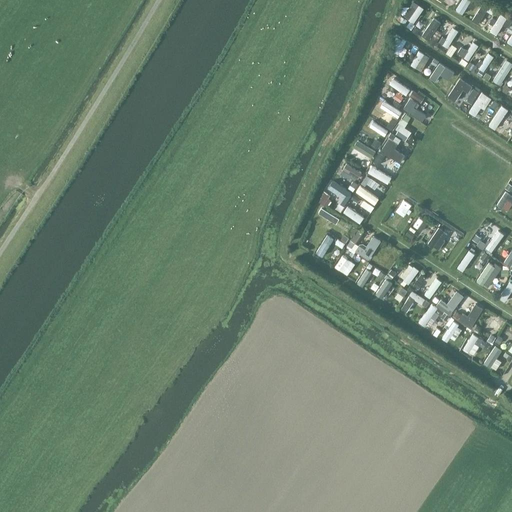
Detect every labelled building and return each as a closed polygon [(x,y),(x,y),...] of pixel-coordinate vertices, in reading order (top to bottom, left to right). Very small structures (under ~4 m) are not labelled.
[(459,0),(454,9),(463,14),(470,1),(467,0),(459,0)] [(482,18),(486,8),(478,4),(471,20),(487,27),(489,21),(482,18)] [(416,5),(406,21),(412,24),(421,8),(416,5)] [(407,20),(397,14),(395,18),(405,24),(407,20)] [(451,27),(439,44),(445,48),(456,31),(451,27)] [(466,33),(460,40),(465,44),(471,36),(466,33)] [(433,45),(437,40),(432,37),(428,42),(433,45)] [(393,58),(401,41),(393,38),(385,54),(393,58)] [(462,55),(465,48),(457,45),(455,53),(462,55)] [(420,71),(423,62),(418,61),(421,53),(415,50),(409,67),(420,71)] [(468,62),(462,58),(459,63),(464,66),(468,62)] [(433,83),(443,67),(437,64),(427,79),(433,83)] [(426,76),(428,71),(422,68),(419,73),(426,76)] [(391,79),(387,85),(404,96),(408,91),(391,79)] [(463,91),(452,88),(449,99),(460,102),(463,91)] [(423,97),(413,90),(409,95),(420,102),(423,97)] [(477,97),(466,113),(473,117),(483,101),(477,97)] [(398,119),(402,113),(377,99),(374,106),(398,119)] [(493,130),(505,109),(498,105),(487,127),(493,130)] [(378,115),(381,109),(374,106),(371,111),(378,115)] [(393,138),(392,138),(391,142),(401,146),(408,130),(398,126),(393,138)] [(356,142),(354,147),(362,151),(364,146),(356,142)] [(368,167),(365,173),(386,184),(389,178),(368,167)] [(353,180),(347,188),(352,191),(357,184),(353,180)] [(324,191),(319,201),(326,206),(331,200),(328,198),(330,195),(324,191)] [(499,210),(506,213),(510,204),(503,201),(499,210)] [(374,207),(367,202),(364,207),(371,211),(374,207)] [(345,206),(341,212),(357,225),(362,219),(345,206)] [(409,230),(405,234),(410,238),(414,233),(409,230)] [(437,252),(445,234),(435,230),(427,248),(437,252)] [(472,239),(477,242),(480,237),(475,234),(472,239)] [(319,246),(328,251),(334,241),(325,236),(319,246)] [(449,243),(454,246),(458,241),(452,238),(449,243)] [(388,270),(397,255),(391,251),(382,266),(388,270)] [(489,255),(484,252),(480,258),(485,262),(489,255)] [(487,290),(500,270),(486,261),(474,282),(487,290)] [(412,285),(418,289),(421,285),(415,281),(412,285)] [(511,286),(507,283),(495,299),(501,303),(511,289),(511,286)] [(407,290),(401,286),(397,292),(403,296),(407,290)] [(409,293),(398,310),(405,315),(412,303),(419,307),(423,301),(409,293)] [(449,315),(444,312),(440,317),(445,320),(449,315)] [(488,321),(485,330),(496,334),(499,325),(488,321)] [(448,340),(455,325),(447,322),(440,336),(448,340)] [(488,342),(484,349),(488,351),(492,345),(488,342)] [(494,348),(482,363),(488,369),(497,357),(499,359),(502,354),(494,348)]
